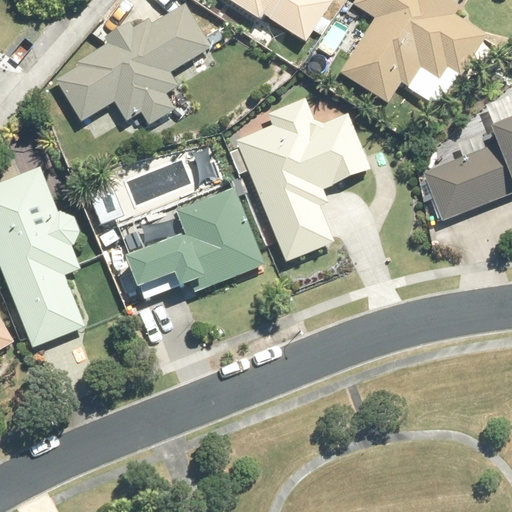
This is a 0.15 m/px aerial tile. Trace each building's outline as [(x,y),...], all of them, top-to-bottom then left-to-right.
[(226,0),(225,2),(264,27),(267,22),(310,49),(336,9),(321,0),(226,0)] [(457,21),(462,12),(443,0),(359,0),(355,8),(378,24),(343,78),(391,109),(404,88),(424,101),(429,103),(433,104),(439,103),(444,102),(447,99),(451,95),(459,79),(464,83),(490,40),(457,21)] [(75,113),(80,122),(85,129),(118,109),(129,127),(144,118),(153,131),(178,116),(169,100),(181,92),(173,77),(214,52),(187,8),(153,28),(151,25),(136,34),(133,28),(106,44),(110,49),(79,68),(81,71),(58,85),(75,113)] [(210,41),(215,50),(225,44),(220,35),(210,41)] [(317,56),(309,67),(323,76),(330,64),(317,56)] [(242,153),(251,175),(288,269),(338,249),(322,213),(331,208),(326,196),(374,176),(351,121),(328,131),(318,126),(309,104),(271,119),(275,130),(239,145),(242,153)] [(75,113),(63,119),(68,130),(80,122),(75,113)] [(511,131),(496,137),(500,149),(426,178),(445,227),(511,200),(511,131)] [(242,153),(232,156),(240,179),(251,175),(242,153)] [(42,172),(0,187),(0,266),(34,355),(87,335),(67,283),(82,276),(74,254),(82,239),(76,224),(60,219),(42,172)] [(242,182),(230,187),(233,194),(237,193),(240,199),(247,197),(242,182)] [(267,272),(240,199),(237,193),(233,194),(178,216),(189,241),(132,265),(133,268),(130,269),(143,301),(146,300),(149,308),(183,294),(186,299),(196,295),(198,298),(267,272)] [(0,358),(17,348),(0,318),(0,358)]
